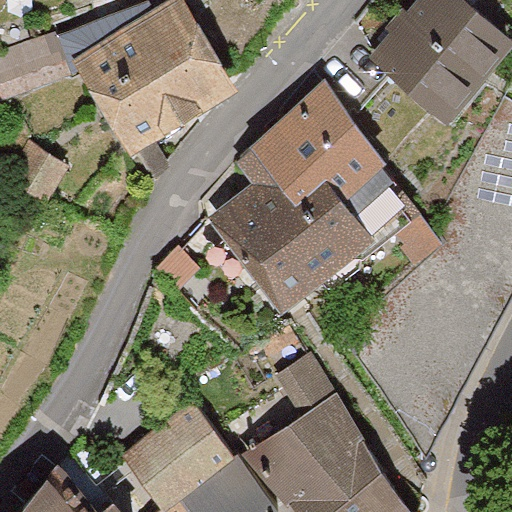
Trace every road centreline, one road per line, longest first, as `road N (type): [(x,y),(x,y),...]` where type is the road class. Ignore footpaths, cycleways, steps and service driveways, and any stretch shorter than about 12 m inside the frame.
road 1 (residential): [(356,0),(204,179),(155,251),(94,373),(0,496)]
road 2 (residential): [(511,377),(487,444),(488,511)]
